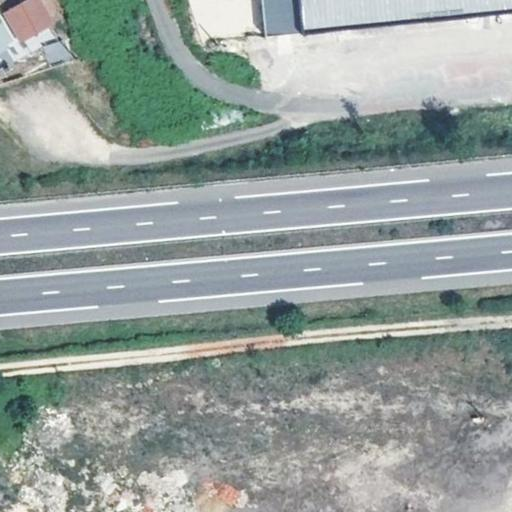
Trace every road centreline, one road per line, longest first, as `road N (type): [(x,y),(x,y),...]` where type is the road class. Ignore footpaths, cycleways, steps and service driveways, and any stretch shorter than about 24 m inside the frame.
road 1 (track): [(511,320),(0,375)]
road 2 (motorway): [(511,190),(0,236)]
road 3 (motorway): [(0,297),(511,251)]
road 4 (unknown): [(511,505),(342,511)]
